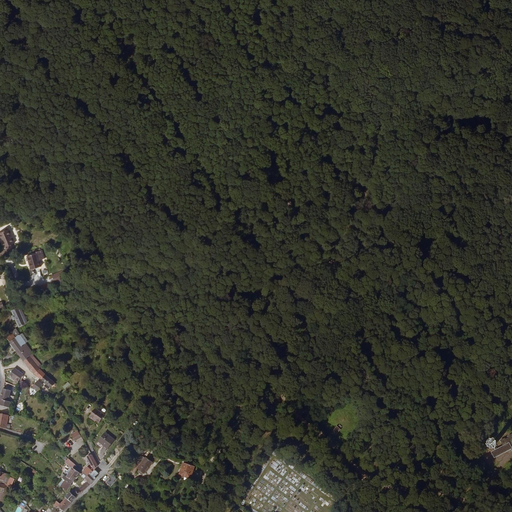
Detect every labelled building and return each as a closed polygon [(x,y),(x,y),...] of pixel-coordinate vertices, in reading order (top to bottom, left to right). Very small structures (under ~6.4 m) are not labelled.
[(6,229),(3,221),(0,222),(0,237),(8,235),(9,239),(13,237),(10,228),(6,229)] [(41,248),(32,252),(37,264),(46,260),(41,248)] [(68,264),(58,269),(61,276),(71,271),(68,264)] [(91,292),(89,289),(81,294),(83,298),(91,292)] [(29,322),(23,305),(13,308),(15,313),(13,313),(14,317),(16,317),(19,325),(29,322)] [(9,339),(20,332),(15,326),(11,329),(11,330),(6,334),(9,339)] [(28,338),(23,330),(20,331),(26,340),(28,338)] [(30,354),(32,352),(33,351),(26,340),(20,331),(20,332),(9,339),(16,348),(24,359),(30,354)] [(30,354),(38,364),(40,362),(32,352),(30,354)] [(45,373),(38,364),(30,354),(24,359),(30,367),(31,366),(42,377),(45,373)] [(22,373),(13,367),(9,375),(18,380),(22,373)] [(54,381),(45,373),(42,377),(50,385),(54,381)] [(37,390),(42,383),(37,379),(32,386),(37,390)] [(10,388),(2,386),(0,394),(0,396),(1,397),(8,398),(9,396),(11,397),(12,393),(9,393),(10,388)] [(117,395),(111,403),(115,406),(122,398),(117,395)] [(8,398),(1,397),(0,399),(0,402),(7,405),(8,399),(10,400),(11,397),(9,396),(8,398)] [(96,408),(90,417),(95,420),(95,419),(99,423),(105,415),(96,408)] [(0,427),(6,428),(9,415),(0,413),(0,427)] [(337,421),(332,427),(336,430),(341,425),(337,421)] [(80,435),(76,428),(70,431),(73,438),(80,435)] [(105,431),(95,444),(101,448),(103,445),(107,448),(114,439),(105,431)] [(511,452),(511,435),(507,437),(509,440),(506,441),(507,444),(491,452),(495,461),(511,452)] [(89,452),(85,455),(88,462),(85,465),(85,467),(80,472),(84,476),(90,470),(91,471),(93,468),(93,467),(96,463),(89,452)] [(75,462),(67,456),(64,460),(69,463),(68,464),(72,467),(73,466),(74,463),(75,462)] [(146,457),(139,469),(141,470),(145,473),(146,474),(154,462),(146,457)] [(185,477),(187,477),(190,469),(192,470),(193,465),(181,462),(177,475),(185,477)] [(65,473),(72,478),(78,470),(73,466),(72,467),(70,470),(67,469),(65,473)] [(90,470),(84,476),(86,478),(82,482),(85,485),(90,481),(95,476),(94,475),(97,471),(93,468),(91,471),(90,470)] [(64,473),(61,476),(70,482),(72,478),(65,473),(64,473)] [(107,482),(112,487),(118,479),(112,474),(109,477),(110,478),(107,482)] [(57,484),(65,489),(70,482),(61,476),(57,484)] [(5,490),(9,481),(6,481),(6,483),(0,482),(0,483),(0,490),(0,489),(5,490)] [(65,495),(70,500),(74,495),(71,492),(69,490),(65,495)] [(61,507),(63,508),(70,500),(65,495),(60,502),(56,499),(53,504),(57,507),(58,507),(60,508),(61,507)]
